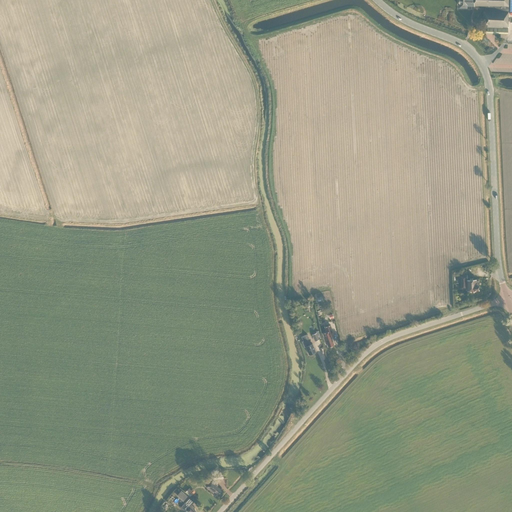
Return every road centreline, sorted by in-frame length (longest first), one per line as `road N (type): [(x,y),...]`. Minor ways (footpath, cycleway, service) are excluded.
road 1 (tertiary): [(219,511),(379,343),(507,298)]
road 2 (tertiary): [(507,298),(485,71),(457,40),(377,0)]
